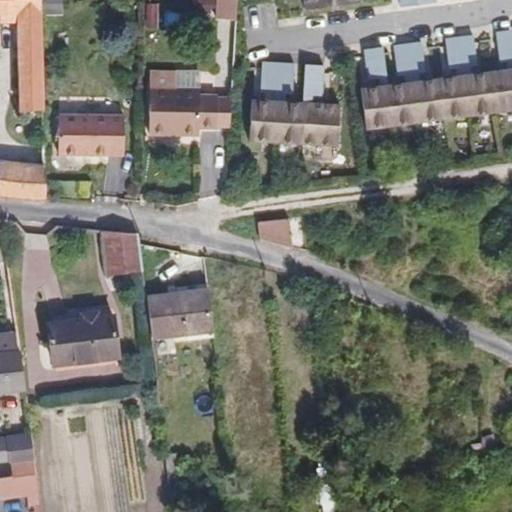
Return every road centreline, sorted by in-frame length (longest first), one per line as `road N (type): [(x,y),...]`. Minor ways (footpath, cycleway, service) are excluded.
road 1 (residential): [(511,352),(317,267),(171,220),(0,205)]
road 2 (track): [(511,174),(171,220)]
road 3 (residential): [(256,45),(492,11),(507,0)]
